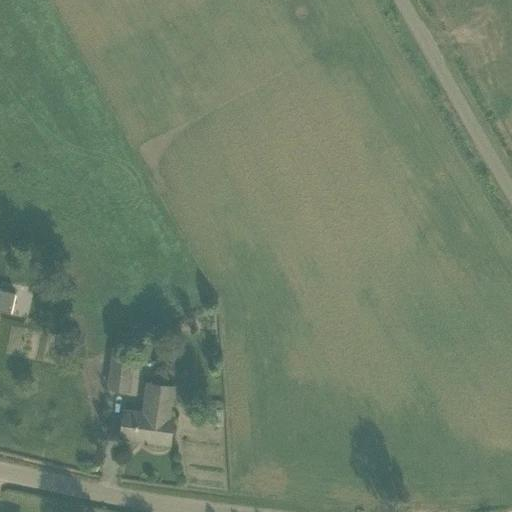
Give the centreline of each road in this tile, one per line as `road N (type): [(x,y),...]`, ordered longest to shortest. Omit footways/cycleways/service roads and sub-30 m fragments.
road 1 (unclassified): [(238,511),(0,467)]
road 2 (unclassified): [(511,181),(405,0)]
